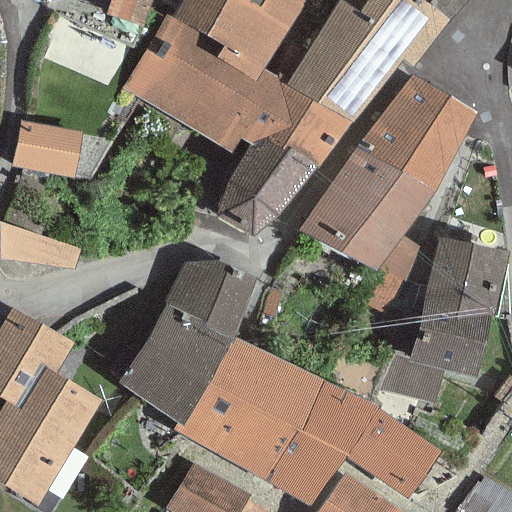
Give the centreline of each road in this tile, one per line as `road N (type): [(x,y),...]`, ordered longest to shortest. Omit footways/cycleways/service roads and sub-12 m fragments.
road 1 (residential): [(493,22),(402,77),(255,255),(199,252),(0,296)]
road 2 (residential): [(493,22),(490,92),(511,180)]
